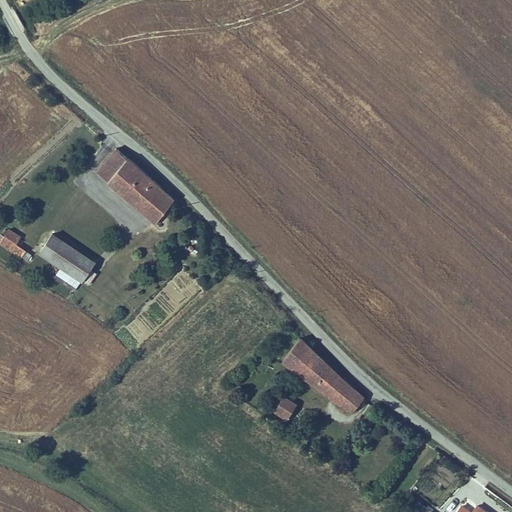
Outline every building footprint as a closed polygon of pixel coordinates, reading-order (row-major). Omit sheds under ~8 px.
[(173,199),(113,148),(95,171),(156,221),(173,199)] [(21,235),(10,227),(0,241),(0,242),(27,261),(32,254),(16,243),(21,235)] [(53,232),(39,253),(61,268),(82,281),(95,261),(53,232)] [(76,290),(82,281),(61,268),(56,276),(76,290)] [(366,396),(298,336),(280,363),(352,416),(366,396)] [(280,395),(271,410),(295,425),(304,410),(280,395)] [(445,475),(450,470),(441,461),(436,466),(445,475)]
